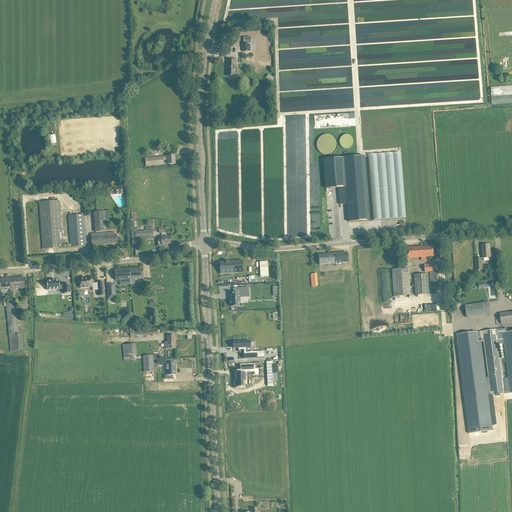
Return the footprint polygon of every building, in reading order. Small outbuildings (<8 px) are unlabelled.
[(509,58),(496,59),(496,69),(509,68),(509,58)] [(235,60),(232,60),(227,60),(227,64),(228,64),(227,71),(227,76),(230,76),(230,77),(231,78),(233,78),(234,78),(234,77),(234,76),(235,76),(235,72),(234,72),(235,64),(235,60)] [(511,85),(490,87),(492,105),(511,103),(511,85)] [(341,147),(352,147),(352,135),(341,135),(341,147)] [(401,152),(368,155),(373,220),(406,217),(401,152)] [(168,164),(170,164),(175,164),(174,155),(145,158),(146,167),(164,165),(163,162),(163,160),(168,160),(168,162),(168,164)] [(349,222),(369,220),(363,155),(324,159),(326,188),(338,188),(340,204),(347,204),(349,222)] [(63,248),(63,243),(60,201),(39,202),(42,244),(43,249),(63,248)] [(94,212),(96,232),(109,231),(108,211),(94,212)] [(86,246),(86,241),(84,213),(81,214),(81,215),(69,216),(71,247),(86,246)] [(136,240),(154,238),(153,226),(135,227),(135,226),(131,227),(132,241),(136,241),(136,240)] [(117,244),(117,239),(117,235),(109,236),(109,232),(91,233),(92,246),(117,244)] [(170,237),(166,237),(166,236),(161,236),(161,238),(157,238),(157,243),(157,246),(166,246),(166,244),(170,244),(170,237)] [(483,258),(491,258),(490,245),(482,245),(483,258)] [(434,257),(433,251),(433,246),(406,248),(407,259),(421,258),(421,261),(426,260),(426,257),(434,257)] [(348,262),(347,258),(347,253),(318,255),(319,265),(348,262)] [(242,261),(220,262),(221,273),(243,271),(242,261)] [(438,271),(442,271),(441,264),(424,265),(424,272),(429,272),(430,275),(429,275),(429,282),(439,282),(438,271)] [(143,277),(143,273),(143,268),(114,270),(115,280),(127,279),(128,284),(131,284),(135,284),(135,278),(143,277)] [(392,270),(394,297),(411,296),(409,269),(392,270)] [(429,294),(428,274),(414,275),(415,295),(429,294)] [(93,290),(98,290),(97,284),(96,284),(93,284),(93,283),(93,277),(86,277),(86,278),(84,279),(79,279),(80,288),(93,287),(93,290)] [(24,278),(0,279),(0,290),(25,288),(24,278)] [(60,289),(59,280),(55,280),(51,280),(51,281),(47,281),(47,290),(48,290),(60,289)] [(233,294),(230,294),(231,306),(239,306),(239,303),(240,303),(240,298),(240,296),(246,296),(245,288),(249,288),(249,287),(236,288),(237,293),(234,294),(233,294)] [(16,302),(7,303),(8,322),(11,351),(16,351),(14,335),(18,335),(16,302)] [(467,318),(491,314),(489,302),(466,306),(467,318)] [(511,311),(500,314),(502,324),(511,322),(511,311)] [(130,336),(152,335),(158,335),(158,332),(161,332),(160,328),(157,328),(134,329),(134,328),(129,328),(130,336)] [(491,396),(506,394),(500,345),(504,344),(511,393),(511,392),(511,331),(507,332),(506,329),(503,329),(498,330),(498,329),(483,331),(483,332),(478,332),(457,334),(458,344),(469,433),(493,430),(481,341),(483,341),(483,339),(484,339),(491,396)] [(164,349),(171,349),(176,349),(175,336),(168,336),(168,342),(164,342),(164,349)] [(262,351),(273,351),(272,338),(262,339),(262,351)] [(238,342),(233,342),(233,348),(238,348),(238,351),(239,351),(239,350),(244,350),(244,352),(246,352),(246,348),(251,347),(250,347),(249,342),(250,342),(246,342),(246,341),(238,341),(238,342)] [(137,344),(123,345),(124,360),(137,359),(137,344)] [(156,355),(143,355),(143,359),(143,360),(144,369),(144,372),(146,372),(154,372),(153,368),(153,361),(153,360),(157,360),(157,357),(156,355)] [(172,362),(167,362),(167,364),(167,375),(176,375),(176,362),(172,362)] [(238,383),(237,383),(237,387),(238,386),(238,388),(248,387),(247,377),(247,371),(252,371),(252,373),(257,372),(257,371),(259,371),(258,366),(242,366),(243,372),(243,374),(238,374),(238,383)]
